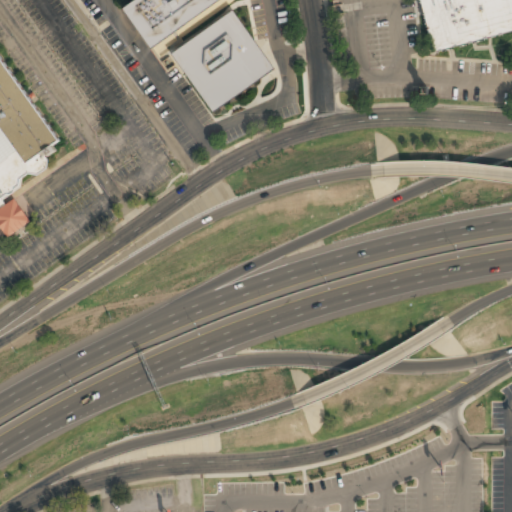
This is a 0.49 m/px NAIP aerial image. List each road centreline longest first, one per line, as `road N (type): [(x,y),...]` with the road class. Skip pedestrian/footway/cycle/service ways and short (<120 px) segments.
road 1 (secondary): [(511,124),(376,119),(289,138),(199,184),(0,324)]
road 2 (motorway): [(0,449),(70,407),(217,341),(364,291),(511,260)]
road 3 (motorway): [(511,226),(280,279),(99,355),(0,410)]
road 4 (secondary): [(21,511),(134,474),(358,441),(511,365)]
road 5 (motorway): [(70,407),(235,362),(415,368),(511,350)]
road 6 (motorway): [(374,170),(282,190),(206,220),(0,339)]
road 7 (motorway): [(511,150),(264,262),(161,327)]
road 8 (motorway): [(12,511),(59,475),(105,453),(293,404)]
road 9 (motorway): [(293,404),(453,321)]
road 10 (motorway): [(511,175),(374,170)]
road 11 (residential): [(312,0),(324,127)]
